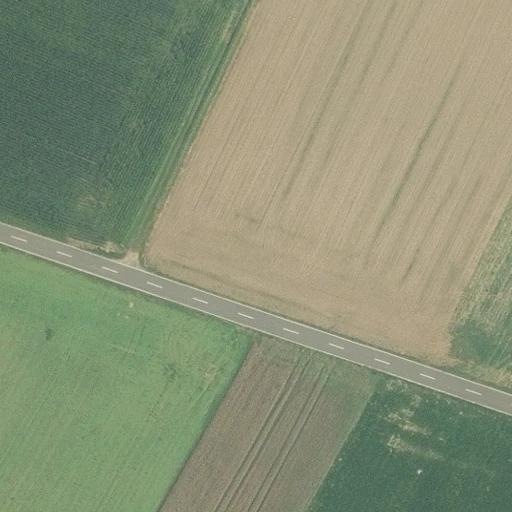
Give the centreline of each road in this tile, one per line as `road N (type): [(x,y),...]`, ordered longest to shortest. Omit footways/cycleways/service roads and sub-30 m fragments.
road 1 (unclassified): [(511,408),(0,233)]
road 2 (track): [(256,0),(127,276)]
